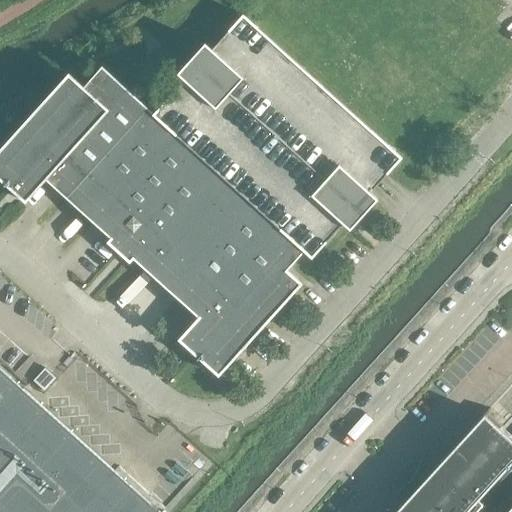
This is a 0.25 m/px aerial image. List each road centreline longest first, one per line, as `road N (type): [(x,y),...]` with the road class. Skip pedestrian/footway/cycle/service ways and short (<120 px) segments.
road 1 (unclassified): [(0,254),(182,411),(238,409),(265,390),(511,116)]
road 2 (unknown): [(381,176),(276,87),(257,82),(228,102),(224,127),(284,186)]
road 3 (unknown): [(284,186),(326,218),(381,176)]
